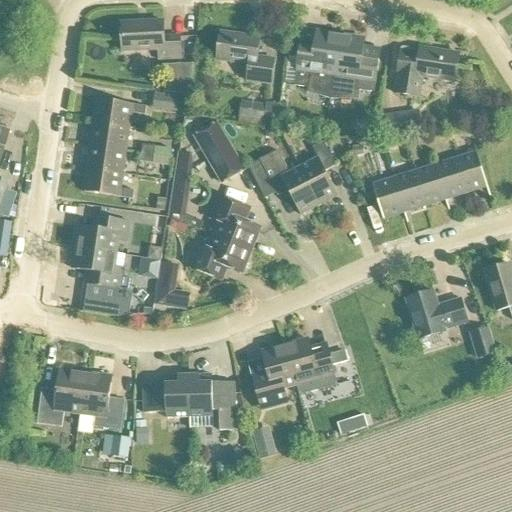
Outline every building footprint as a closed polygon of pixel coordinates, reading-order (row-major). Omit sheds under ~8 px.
[(159,61),(182,60),(181,38),(165,38),(164,22),(122,24),(124,52),(159,51),(159,61)] [(275,61),(259,59),(261,39),(222,34),(218,62),(250,66),(248,82),(272,85),(275,61)] [(336,77),(342,37),(318,34),(317,40),(303,38),(296,87),(319,91),(321,75),(336,77)] [(342,37),(336,77),(332,101),(357,101),(359,92),(373,95),(375,86),(377,86),(382,51),(366,49),(367,41),(342,37)] [(461,55),(421,49),(421,54),(403,51),(396,95),(421,99),(424,79),(456,84),(461,55)] [(152,110),(176,113),(178,98),(154,95),(152,110)] [(95,125),(130,130),(132,114),(146,117),(147,108),(98,101),(95,125)] [(239,124),(277,129),(280,108),(242,103),(239,124)] [(412,136),(409,112),(385,115),(389,139),(412,136)] [(219,124),(194,138),(221,186),(246,172),(219,124)] [(127,153),(130,130),(95,125),(91,148),(127,153)] [(0,129),(0,203),(7,183),(0,180),(0,159),(9,133),(0,129)] [(301,169),(320,207),(339,198),(326,173),(337,168),(325,143),(314,149),(319,160),(301,169)] [(142,155),(154,156),(155,148),(143,147),(142,155)] [(123,176),(127,153),(91,148),(88,171),(123,176)] [(191,219),(201,153),(183,151),(173,216),(191,219)] [(320,207),(301,169),(290,175),(279,153),(260,162),(278,198),(289,192),(301,217),(320,207)] [(457,161),(468,195),(489,189),(478,154),(457,161)] [(153,164),(154,156),(142,155),(141,163),(153,164)] [(447,202),(468,195),(457,161),(436,167),(447,202)] [(426,208),(447,202),(436,167),(415,174),(426,208)] [(121,190),(123,176),(88,171),(84,193),(134,201),(135,192),(121,190)] [(405,215),(426,208),(415,174),(394,180),(405,215)] [(384,222),(405,215),(394,180),(374,187),(384,222)] [(215,237),(253,253),(262,230),(247,223),(252,210),(220,197),(211,221),(220,224),(215,237)] [(79,228),(76,249),(118,255),(120,242),(128,243),(131,223),(101,219),(99,231),(79,228)] [(0,257),(5,259),(10,224),(0,222),(0,257)] [(253,253),(215,237),(209,251),(201,247),(191,270),(223,283),(228,269),(243,275),(253,253)] [(118,255),(76,249),(73,270),(86,272),(84,284),(121,289),(124,270),(116,269),(118,255)] [(189,311),(191,295),(175,292),(179,268),(163,265),(157,306),(189,311)] [(511,322),(511,321),(511,275),(509,265),(484,273),(496,313),(508,309),(511,322)] [(444,331),(467,324),(460,301),(437,308),(432,293),(405,301),(418,341),(444,333),(444,331)] [(131,304),(82,297),(80,311),(120,318),(130,314),(131,304)] [(469,335),(476,361),(496,355),(488,329),(469,335)] [(308,341),(285,347),(296,386),(307,383),(310,394),(338,386),(327,344),(310,348),(308,341)] [(261,354),(263,360),(267,374),(252,378),(261,414),(288,406),(283,390),(296,386),(285,347),(261,354)] [(64,413),(80,415),(86,375),(60,372),(57,392),(42,390),(37,425),(62,429),(64,413)] [(363,372),(351,374),(355,401),(367,400),(363,372)] [(112,379),(86,375),(80,415),(95,417),(93,428),(121,432),(125,402),(109,400),(112,379)] [(212,376),(188,377),(190,419),(190,430),(213,429),(213,413),(219,412),(219,432),(235,432),(234,384),(212,384),(212,376)] [(166,420),(190,419),(188,377),(165,378),(165,386),(143,387),(144,415),(166,414),(166,420)] [(362,415),(353,418),(356,430),(366,427),(362,415)] [(276,455),(269,429),(253,433),(260,460),(276,455)] [(149,446),(149,431),(137,431),(137,446),(149,446)] [(112,438),(110,457),(129,459),(131,440),(112,438)]
